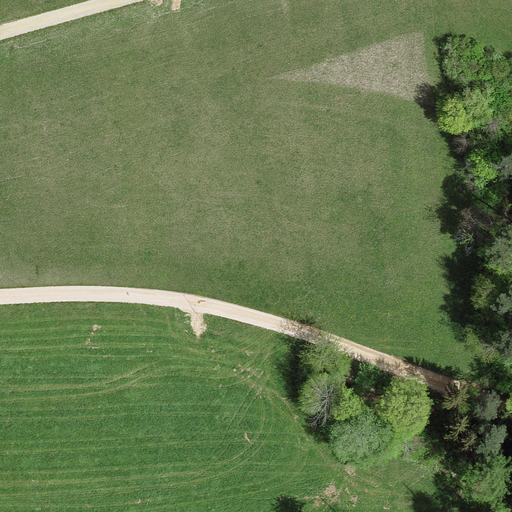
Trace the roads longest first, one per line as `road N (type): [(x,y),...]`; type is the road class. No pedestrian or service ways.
road 1 (track): [(0,294),(122,294),(244,312),(511,411)]
road 2 (track): [(132,0),(0,38)]
